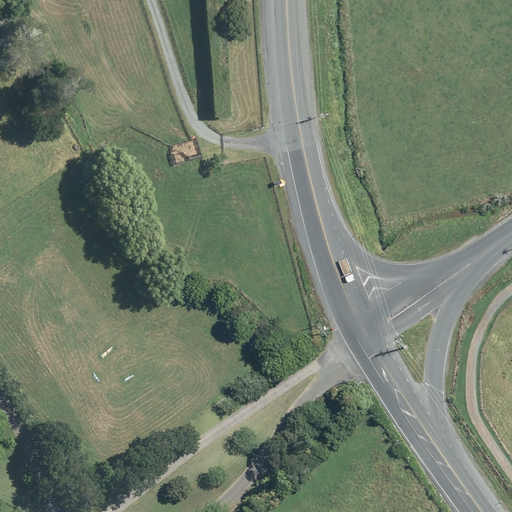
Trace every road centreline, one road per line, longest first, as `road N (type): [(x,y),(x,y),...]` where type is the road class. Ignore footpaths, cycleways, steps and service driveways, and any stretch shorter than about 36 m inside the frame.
road 1 (secondary): [(325,235),(294,92),(286,0)]
road 2 (track): [(215,511),(245,489),(318,382),(366,337)]
road 3 (secondary): [(473,258),(439,345),(435,444)]
road 4 (secondary): [(325,235),(368,264),(405,274),(473,258)]
road 5 (unclassified): [(366,337),(473,258)]
road 6 (secondary): [(435,444),(366,337)]
